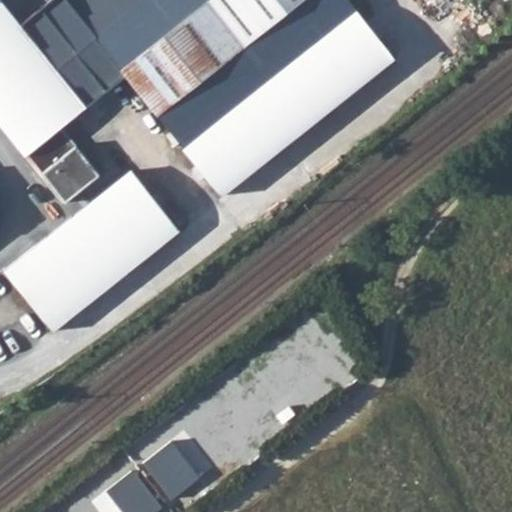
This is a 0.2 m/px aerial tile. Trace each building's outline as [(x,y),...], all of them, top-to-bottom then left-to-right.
[(135,93),(165,128),(181,148),(235,105),(268,158),(393,58),(346,0),(70,0),(97,33),(92,37),(112,62),(101,72),(126,102),(135,93)] [(0,4),(0,126),(64,203),(99,175),(60,127),(84,107),(52,68),(59,63),(25,21),(18,27),(0,4)] [(235,105),(181,148),(184,151),(224,198),(240,186),(237,182),(268,158),(235,105)] [(165,128),(142,147),(158,167),(181,148),(165,128)] [(181,148),(158,167),(161,170),(184,151),(181,148)] [(0,260),(0,267),(13,283),(137,183),(128,171),(113,183),(107,175),(0,260)] [(137,183),(13,283),(51,330),(175,228),(137,183)] [(173,439),(144,462),(183,510),(212,487),(173,439)] [(132,469),(107,489),(126,511),(156,511),(163,506),(132,469)]
